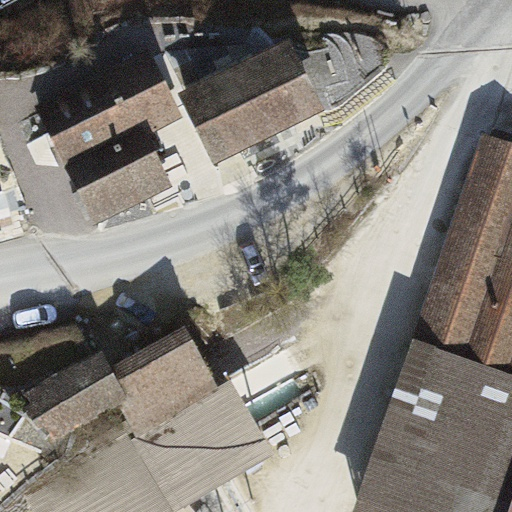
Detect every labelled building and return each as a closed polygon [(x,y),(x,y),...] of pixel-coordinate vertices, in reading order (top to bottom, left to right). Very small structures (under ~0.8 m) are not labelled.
[(290,44),(184,98),(220,169),(238,160),(326,114),(290,44)] [(153,54),(37,109),(93,225),(155,195),(172,187),(149,139),(185,122),(153,54)] [(511,511),(511,141),(497,136),(366,511),(511,511)] [(191,334),(114,373),(131,405),(123,410),(135,432),(26,494),(36,511),(196,511),(278,467),(236,390),(222,396),(191,334)] [(55,446),(123,410),(131,405),(114,373),(104,356),(23,399),(55,446)]
